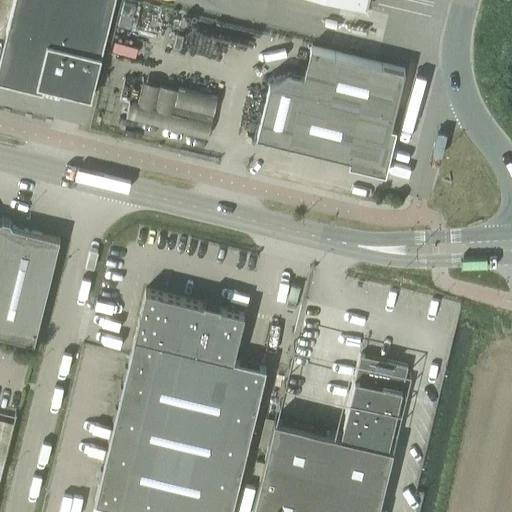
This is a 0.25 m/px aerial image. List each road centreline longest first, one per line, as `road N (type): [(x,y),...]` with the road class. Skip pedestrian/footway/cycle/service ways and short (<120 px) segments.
road 1 (unclassified): [(21,511),(101,186)]
road 2 (unclassified): [(101,186),(355,246)]
road 3 (unclassified): [(418,201),(456,41)]
road 4 (unclassified): [(355,246),(403,263),(511,260)]
road 5 (unclassified): [(511,235),(355,246)]
road 6 (unclassified): [(456,41),(467,105),(511,176)]
